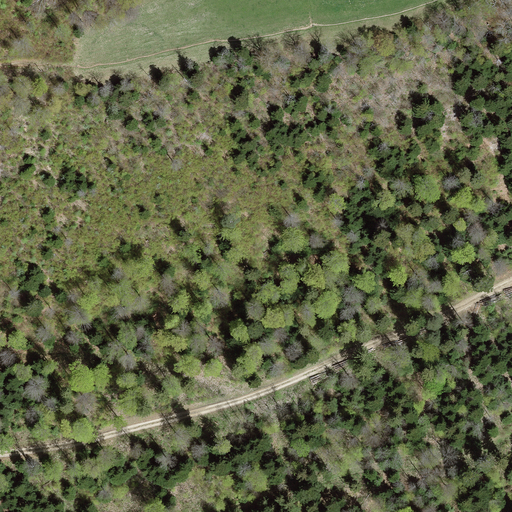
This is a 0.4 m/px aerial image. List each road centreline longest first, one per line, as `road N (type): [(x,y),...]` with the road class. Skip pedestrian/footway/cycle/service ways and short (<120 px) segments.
road 1 (track): [(0,453),(81,442),(264,394),(511,281)]
road 2 (track): [(202,511),(387,464),(466,458),(511,438)]
road 3 (track): [(264,394),(122,358),(0,357)]
